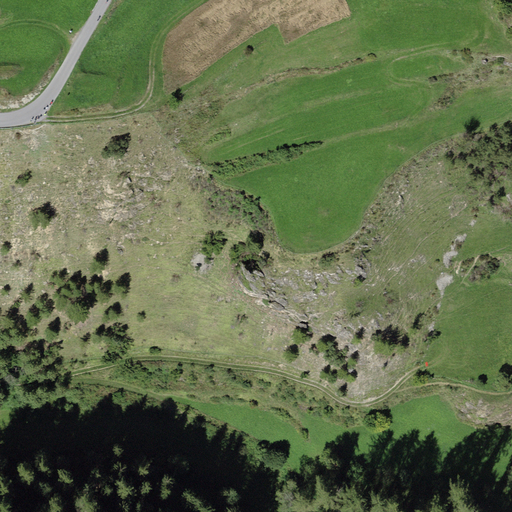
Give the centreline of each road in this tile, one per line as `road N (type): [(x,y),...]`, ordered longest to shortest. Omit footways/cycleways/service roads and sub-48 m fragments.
road 1 (track): [(27,110),(106,112),(145,102),(154,88),(154,37),(204,0)]
road 2 (tertiary): [(0,114),(47,97),(105,0)]
